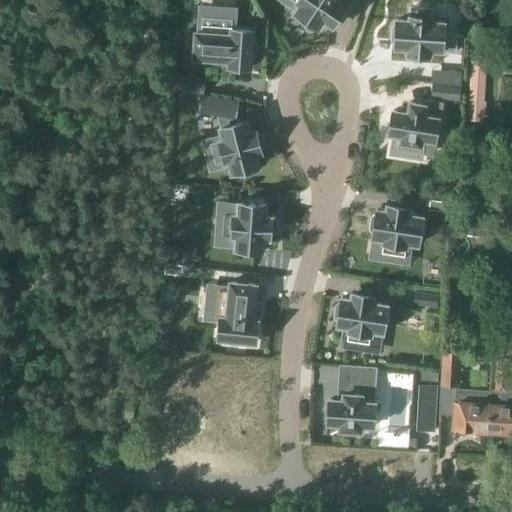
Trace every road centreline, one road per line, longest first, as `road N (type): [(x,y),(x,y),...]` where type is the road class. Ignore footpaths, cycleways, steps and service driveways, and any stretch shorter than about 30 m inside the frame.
road 1 (residential): [(286,490),(294,329),(326,198)]
road 2 (unclassified): [(286,490),(0,469)]
road 3 (residential): [(326,198),(350,96),(346,79),(317,65),(292,77),(288,107),(308,157)]
road 4 (unclassified): [(511,493),(286,490)]
